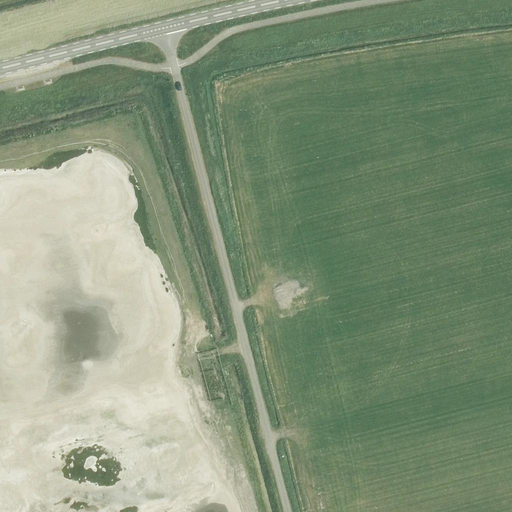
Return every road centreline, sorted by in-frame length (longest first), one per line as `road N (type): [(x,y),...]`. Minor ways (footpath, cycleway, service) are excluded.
road 1 (unclassified): [(284,511),(165,28)]
road 2 (secondary): [(0,69),(165,28)]
road 3 (secondary): [(165,28),(285,0)]
